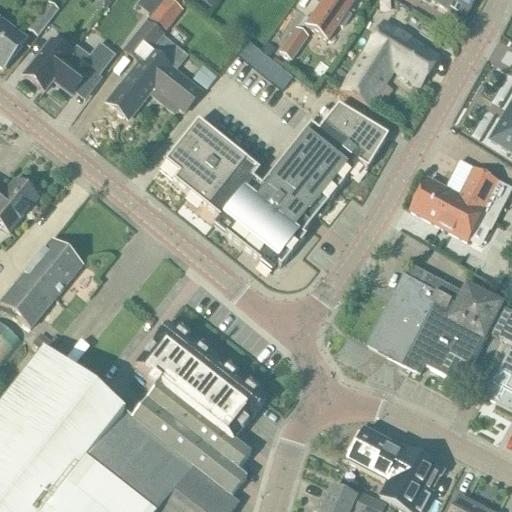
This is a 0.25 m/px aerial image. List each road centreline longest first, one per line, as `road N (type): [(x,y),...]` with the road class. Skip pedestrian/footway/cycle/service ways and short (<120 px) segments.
road 1 (residential): [(296,337),(373,231),(500,0)]
road 2 (residential): [(296,337),(0,100)]
road 3 (residential): [(511,479),(380,410),(321,392)]
road 4 (residential): [(270,511),(290,443),(321,392)]
